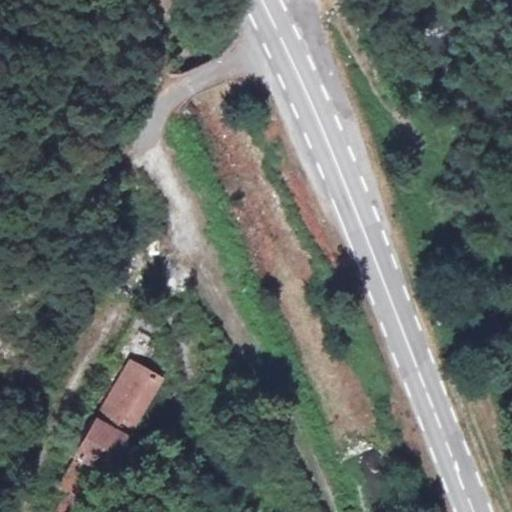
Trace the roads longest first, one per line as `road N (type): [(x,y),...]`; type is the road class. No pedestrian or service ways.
road 1 (primary): [(260,0),(359,220),(470,511)]
road 2 (track): [(137,224),(223,318),(327,511)]
